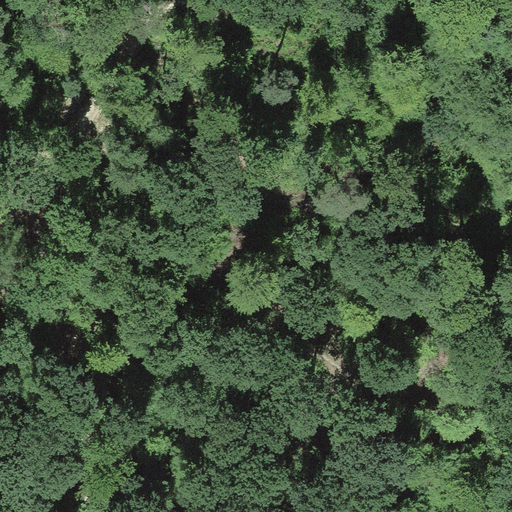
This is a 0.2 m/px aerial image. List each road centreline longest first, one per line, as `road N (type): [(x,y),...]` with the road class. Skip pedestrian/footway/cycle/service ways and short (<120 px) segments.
road 1 (track): [(88,511),(69,155),(93,94),(138,31),(181,0)]
road 2 (track): [(423,2),(437,84),(490,238),(511,275)]
